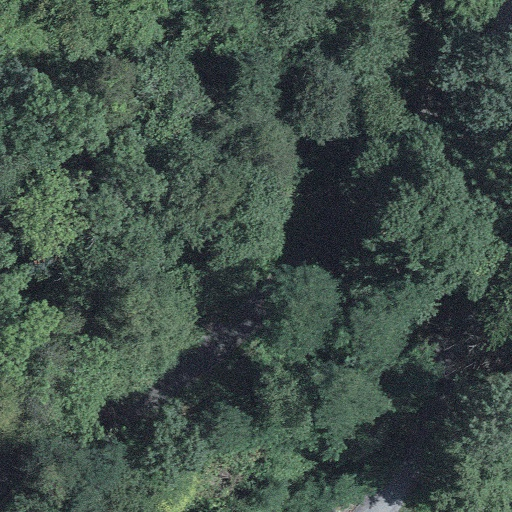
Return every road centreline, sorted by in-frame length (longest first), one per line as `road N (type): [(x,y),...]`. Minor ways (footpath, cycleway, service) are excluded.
road 1 (residential): [(0,485),(143,397),(228,334),(306,261),(480,59),(510,0)]
road 2 (residential): [(511,160),(471,236),(420,435),(378,511)]
